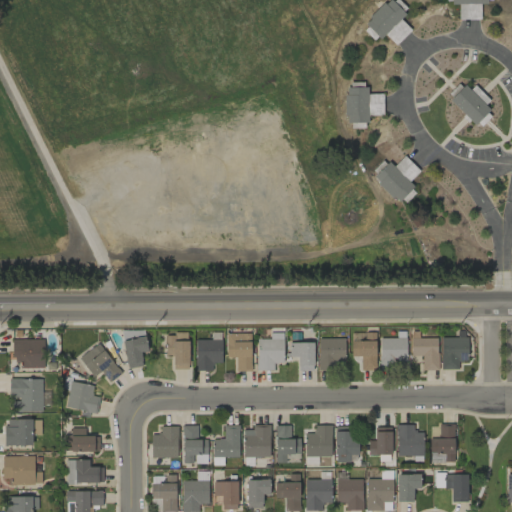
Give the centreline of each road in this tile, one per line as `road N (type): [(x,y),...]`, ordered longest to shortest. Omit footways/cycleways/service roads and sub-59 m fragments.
road 1 (tertiary): [(0,313),(511,310)]
road 2 (residential): [(511,402),(130,396),(131,511)]
road 3 (residential): [(102,313),(101,257),(0,60)]
